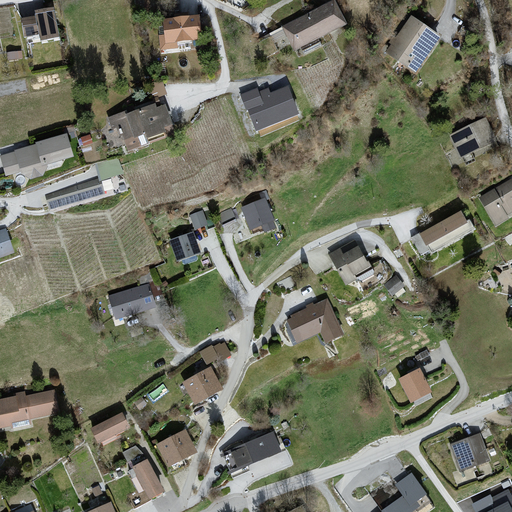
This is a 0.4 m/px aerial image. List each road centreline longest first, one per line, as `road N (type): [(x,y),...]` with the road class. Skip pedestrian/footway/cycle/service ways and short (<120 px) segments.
road 1 (residential): [(172,511),(234,381),(261,286),(325,237),(397,218)]
road 2 (residential): [(219,511),(511,399)]
road 3 (residential): [(511,136),(479,0)]
road 4 (unclassified): [(210,1),(227,76),(220,89),(173,89)]
